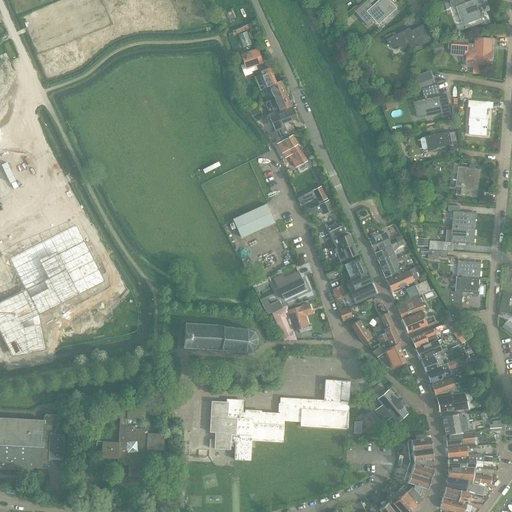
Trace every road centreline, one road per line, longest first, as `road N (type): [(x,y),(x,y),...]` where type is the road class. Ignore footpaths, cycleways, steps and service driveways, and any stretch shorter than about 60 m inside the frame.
road 1 (residential): [(429,402),(256,0)]
road 2 (unclassified): [(511,400),(493,339),(511,65)]
road 3 (unclassified): [(355,342),(340,334),(273,155)]
road 4 (residential): [(309,511),(376,484),(387,459),(351,457)]
